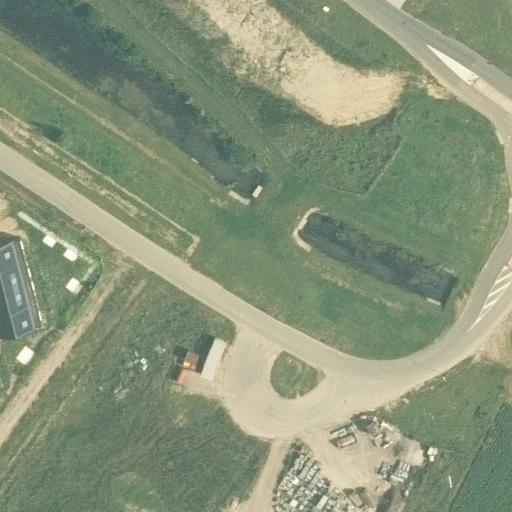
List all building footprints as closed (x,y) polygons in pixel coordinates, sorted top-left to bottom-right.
[(46,236),(42,242),(51,249),(56,242),(46,236)] [(20,240),(0,245),(0,267),(25,261),(20,240)] [(67,250),(63,257),(73,263),(77,257),(67,250)] [(25,261),(0,267),(0,289),(31,282),(25,261)] [(72,279),(65,289),(71,293),(78,284),(72,279)] [(31,282),(0,289),(0,311),(36,303),(31,282)] [(48,283),(43,289),(60,302),(65,296),(48,283)] [(36,303),(0,311),(0,334),(41,324),(36,303)] [(24,347),(20,353),(29,360),(34,354),(24,347)] [(20,353),(15,360),(25,367),(29,360),(20,353)]
